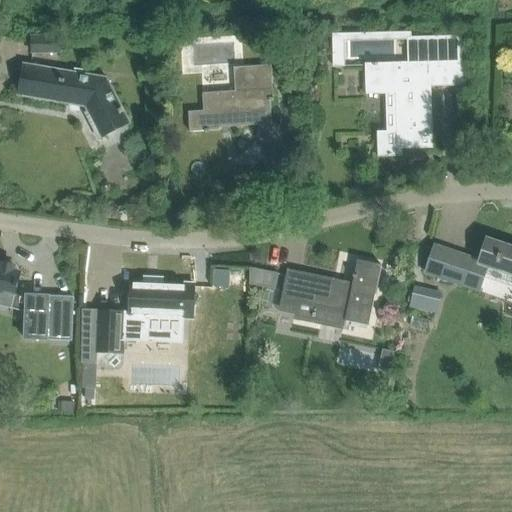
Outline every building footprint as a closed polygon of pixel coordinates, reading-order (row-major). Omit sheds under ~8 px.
[(160,30),(160,49),(175,49),(174,29),(160,30)] [(430,63),(460,62),(460,66),(462,66),(460,35),(412,37),(411,32),(332,34),(333,67),(345,67),(344,42),(409,40),(410,62),(364,64),(365,94),(395,93),(396,134),(377,135),(378,157),(402,156),(402,149),(433,148),(430,63)] [(60,36),(52,36),(32,36),(32,53),(61,52),(60,36)] [(312,36),(312,50),(328,50),(328,36),(312,36)] [(107,77),(50,67),(31,63),(28,76),(22,75),(19,95),(86,107),(88,112),(86,113),(99,139),(119,128),(116,123),(128,117),(119,99),(107,77)] [(204,111),(189,112),(190,132),(220,130),(220,127),(272,124),(270,101),(274,101),(274,98),(273,98),(273,89),(271,65),(234,68),(235,91),(203,93),(204,111)] [(448,252),(442,271),(440,276),(454,281),(455,279),(480,287),(487,266),(511,274),(511,248),(487,241),(480,262),(448,252)] [(287,269),(283,289),(281,300),(314,306),(311,323),(344,330),(345,321),(369,326),(381,265),(358,260),(353,282),(287,269)] [(0,305),(26,312),(25,339),(48,340),(49,296),(26,295),(26,297),(16,294),(21,273),(13,271),(14,265),(3,263),(1,269),(0,268),(0,305)] [(250,267),(250,284),(260,286),(263,270),(250,267)] [(216,268),(216,282),(249,281),(249,268),(216,268)] [(150,315),(184,316),(186,286),(131,284),(130,311),(124,310),(123,341),(149,342),(150,315)] [(49,296),(48,340),(72,341),(74,297),(49,296)] [(120,313),(98,313),(97,335),(82,335),(81,391),(96,391),(97,354),(119,354),(120,313)] [(61,409),(61,412),(73,413),(73,410),(74,404),(61,403),(61,409)]
